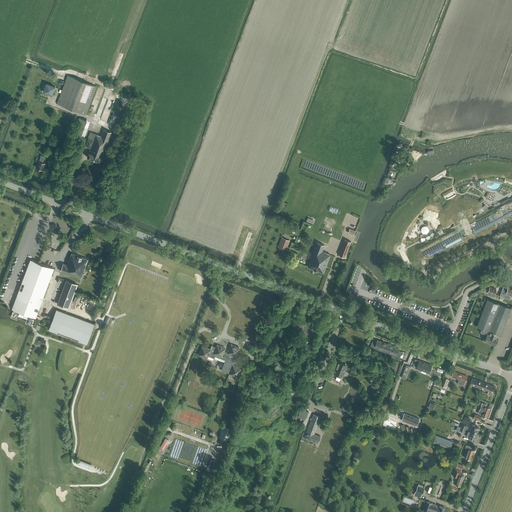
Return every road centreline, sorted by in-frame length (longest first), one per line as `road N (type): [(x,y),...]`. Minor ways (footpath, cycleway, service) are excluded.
road 1 (unclassified): [(0,181),(342,311)]
road 2 (unclassified): [(511,376),(342,311)]
road 3 (unclassified): [(464,511),(511,386)]
